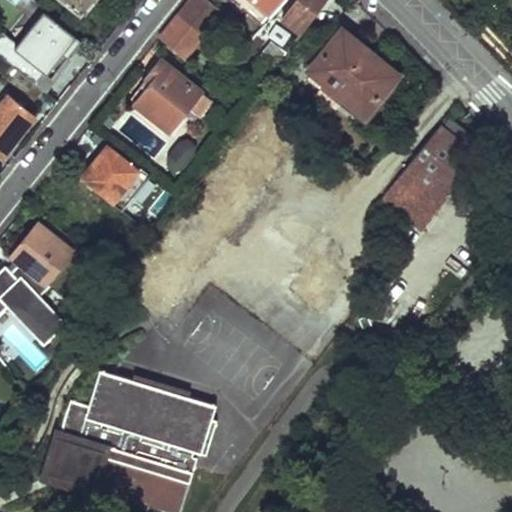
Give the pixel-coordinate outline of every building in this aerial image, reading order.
[(184,0),(176,11),(199,30),(218,6),(210,0),(184,0)] [(278,0),(255,0),(269,11),(278,0)] [(292,0),(279,16),(295,29),(317,0),(292,0)] [(41,9),(13,46),(46,71),(55,59),(58,62),(77,36),(41,9)] [(199,30),(176,11),(157,35),(180,53),(199,30)] [(340,27),(306,67),(360,112),(393,73),(391,71),(396,64),(384,54),(388,49),(369,33),(360,44),(340,27)] [(247,58),(242,65),(260,85),(282,48),(269,38),(251,61),(247,58)] [(208,95),(159,56),(127,96),(165,125),(183,102),(195,111),(208,95)] [(0,149),(31,112),(25,106),(40,86),(8,60),(0,71),(0,79),(10,87),(0,98),(0,149)] [(438,123),(381,196),(420,227),(456,182),(451,179),(474,153),(438,123)] [(181,134),(164,163),(180,173),(197,144),(181,134)] [(105,140),(79,173),(113,200),(136,171),(147,181),(155,173),(139,160),(136,164),(105,140)] [(224,154),(141,297),(171,314),(233,208),(240,212),(261,176),(224,154)] [(272,226),(305,248),(331,210),(298,187),(272,226)] [(41,212),(9,253),(18,260),(43,280),(45,278),(76,238),(41,212)] [(322,311),(350,270),(316,247),(288,288),(322,311)] [(511,255),(500,272),(511,280),(511,255)] [(43,280),(18,260),(10,268),(2,263),(0,265),(0,307),(6,302),(42,341),(65,319),(39,291),(48,282),(45,278),(43,280)] [(73,399),(63,433),(57,431),(43,477),(164,511),(182,511),(195,471),(190,470),(196,449),(201,451),(215,404),(102,371),(92,405),(73,399)]
